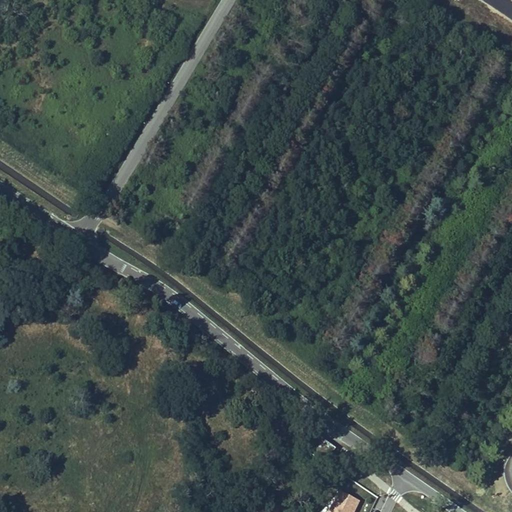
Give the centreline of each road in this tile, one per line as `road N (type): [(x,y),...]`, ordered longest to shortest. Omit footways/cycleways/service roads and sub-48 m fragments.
road 1 (unclassified): [(76,240),(146,280),(408,477)]
road 2 (unclassified): [(227,0),(76,240)]
